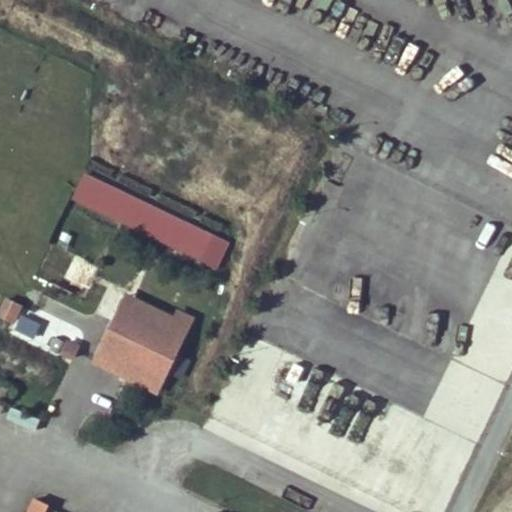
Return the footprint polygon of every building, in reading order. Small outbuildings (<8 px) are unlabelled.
[(218,236),(84,175),(72,201),(205,263),(218,236)] [(126,293),(92,364),(157,395),(191,323),(126,293)] [(7,299),(0,312),(0,320),(13,327),(22,307),(7,299)] [(33,337),(40,323),(21,315),(15,329),(33,337)] [(80,346),(66,340),(60,354),(74,361),(80,346)] [(25,511),(45,511),(49,506),(33,498),(25,511)]
